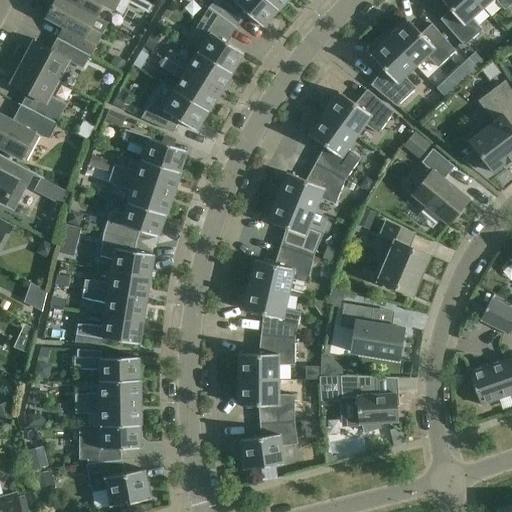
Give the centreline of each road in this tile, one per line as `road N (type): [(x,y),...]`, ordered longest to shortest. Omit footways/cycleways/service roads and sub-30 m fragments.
road 1 (residential): [(199,511),(186,362),(201,261),(241,154),(272,99),(358,0)]
road 2 (residential): [(446,486),(433,402),(440,333),(469,262),(511,209)]
